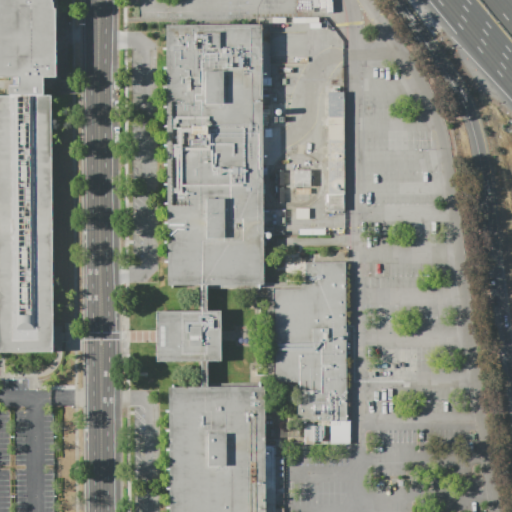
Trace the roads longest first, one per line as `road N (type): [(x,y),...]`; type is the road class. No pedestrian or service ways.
road 1 (motorway): [(409,0),(473,114),(511,377)]
road 2 (secondary): [(99,68),(100,239)]
road 3 (secondary): [(100,273),(101,428)]
